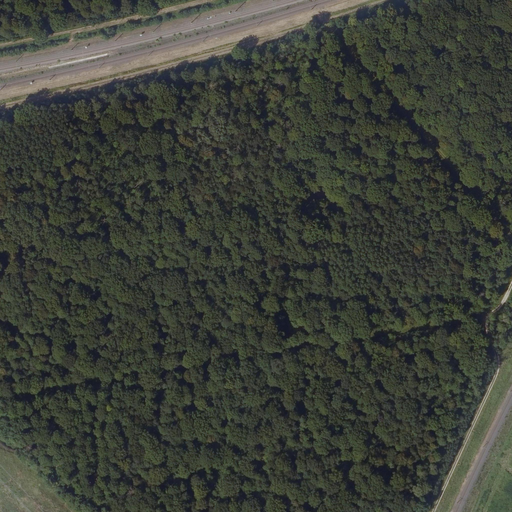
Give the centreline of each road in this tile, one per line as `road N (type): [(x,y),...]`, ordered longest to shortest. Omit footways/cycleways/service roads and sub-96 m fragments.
road 1 (track): [(511,231),(331,27)]
road 2 (track): [(432,511),(495,374),(488,317),(511,287)]
